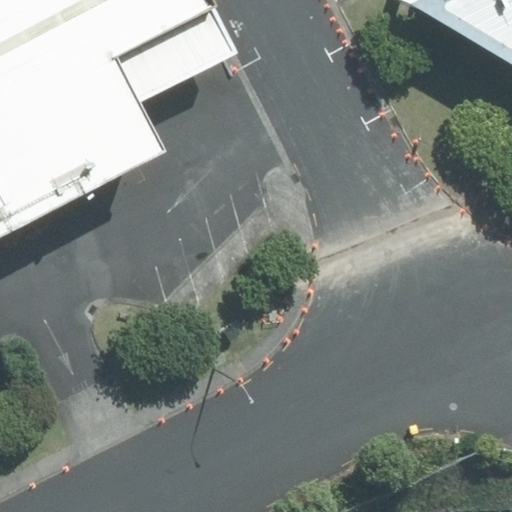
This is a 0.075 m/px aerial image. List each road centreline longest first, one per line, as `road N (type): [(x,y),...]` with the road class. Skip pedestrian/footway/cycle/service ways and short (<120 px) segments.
road 1 (unclassified): [(115,511),(317,408),(421,320)]
road 2 (unclassified): [(275,0),(378,211),(421,320)]
